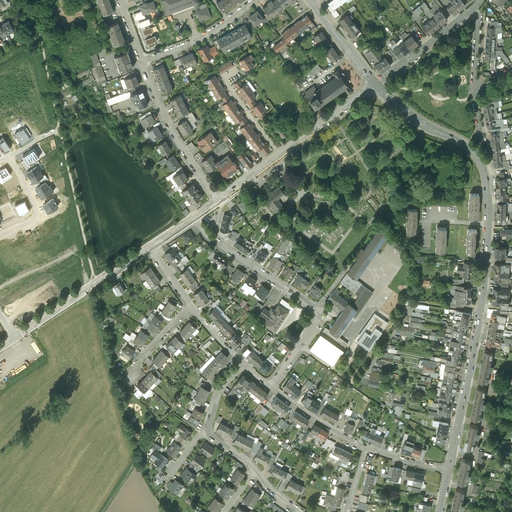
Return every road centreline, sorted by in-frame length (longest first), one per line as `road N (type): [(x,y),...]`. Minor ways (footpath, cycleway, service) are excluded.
road 1 (secondary): [(448,470),(480,312),(487,183),(473,152),(420,123),(376,84)]
road 2 (residential): [(218,200),(171,130),(141,61)]
road 3 (residential): [(193,217),(205,235),(315,309)]
road 4 (residential): [(141,61),(190,42),(252,0)]
road 5 (secondary): [(472,8),(376,84)]
